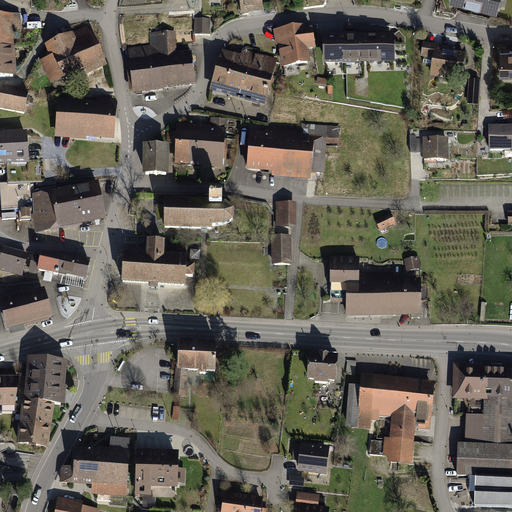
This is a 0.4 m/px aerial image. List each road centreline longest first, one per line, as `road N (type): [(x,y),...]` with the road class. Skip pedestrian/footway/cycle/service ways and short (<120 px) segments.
road 1 (residential): [(130,135),(193,96),(222,33),(240,27),(341,12),(511,32)]
road 2 (residential): [(126,184),(299,202),(511,200)]
road 3 (primary): [(95,334),(166,329),(446,341)]
road 4 (residential): [(35,511),(94,383),(95,334)]
road 5 (residential): [(446,341),(439,491),(447,511)]
road 6 (residential): [(130,135),(114,0)]
